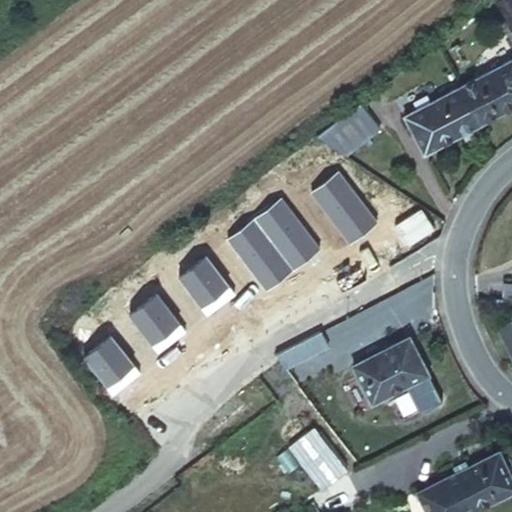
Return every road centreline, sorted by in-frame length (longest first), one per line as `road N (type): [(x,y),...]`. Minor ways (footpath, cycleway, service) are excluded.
road 1 (residential): [(109,511),(168,467),(181,414),(264,346),(331,307)]
road 2 (residential): [(452,246),(452,296),(475,369),(511,399)]
road 3 (residential): [(331,307),(452,246)]
